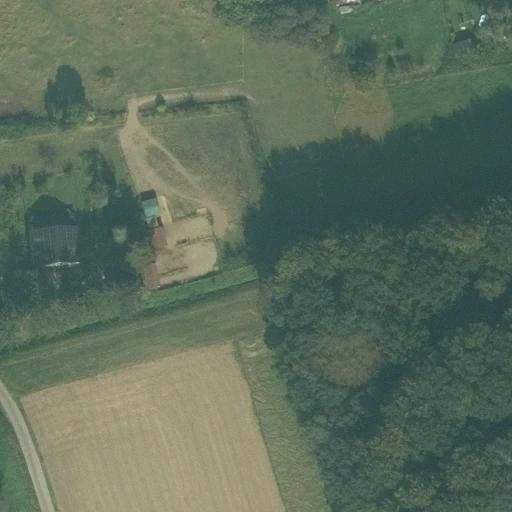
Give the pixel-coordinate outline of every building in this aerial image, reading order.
[(452,47),(455,62),(475,55),(471,41),(452,47)] [(142,203),(147,222),(161,219),(156,199),(142,203)] [(71,220),(30,223),(32,235),(30,236),(33,269),(80,264),(76,232),(71,233),(71,220)] [(167,248),(162,229),(147,233),(151,252),(167,248)] [(161,290),(156,266),(140,269),(145,293),(161,290)] [(46,273),(23,275),(25,299),(48,297),(46,273)]
